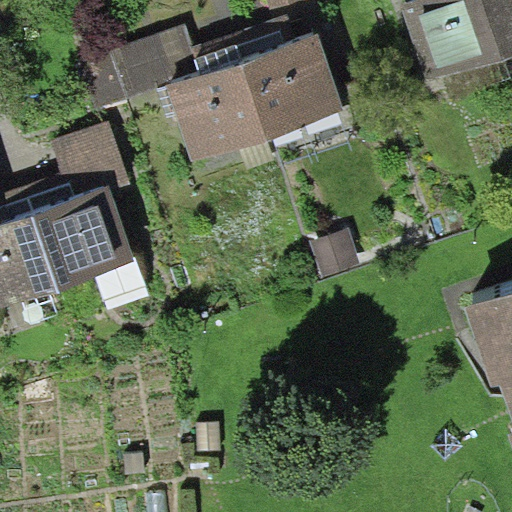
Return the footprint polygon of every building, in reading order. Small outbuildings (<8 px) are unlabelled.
[(266,0),(269,9),(296,0),(266,0)] [(430,81),(504,55),(484,0),(413,0),(403,4),(430,81)] [(511,52),(511,0),(484,0),(504,55),(511,52)] [(197,58),(186,23),(79,60),(96,108),(167,84),(202,72),(197,58)] [(285,45),(279,29),(236,44),(241,60),(285,45)] [(285,45),(241,60),(267,136),(346,108),(317,32),(285,45)] [(241,60),(236,44),(197,58),(202,72),(241,60)] [(267,136),(241,60),(202,72),(167,84),(192,161),(267,136)] [(110,120),(53,140),(64,172),(73,195),(110,183),(113,190),(131,184),(110,120)] [(64,172),(0,195),(0,220),(35,209),(73,195),(64,172)] [(73,195),(35,209),(61,287),(137,262),(113,190),(110,183),(73,195)] [(0,307),(61,287),(35,209),(0,220),(0,307)] [(360,261),(348,227),(310,241),(322,274),(360,261)] [(511,289),(466,305),(493,386),(501,383),(511,416),(511,430),(508,431),(511,441),(511,289)]
